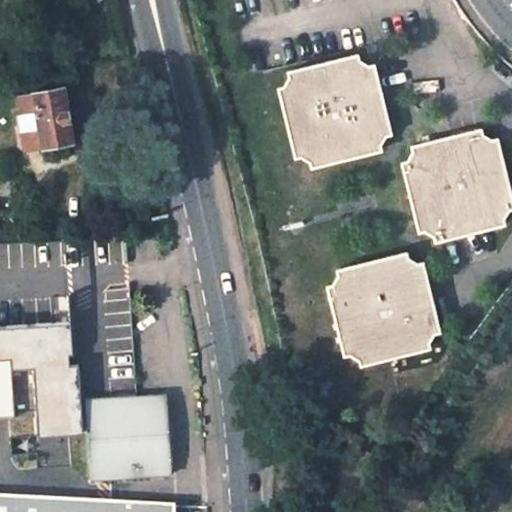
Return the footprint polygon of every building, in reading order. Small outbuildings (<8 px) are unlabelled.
[(355,54),(287,72),(289,77),(282,87),(278,88),(295,156),(299,155),(311,161),(312,165),(378,149),(377,144),(383,134),(388,133),(372,66),(367,66),(357,60),(355,54)] [(61,87),(30,92),(31,94),(35,118),(39,146),(70,141),(67,121),(65,109),(61,87)] [(31,94),(22,96),(26,119),(35,118),(31,94)] [(73,120),(71,108),(65,109),(67,121),(73,120)] [(19,121),(24,148),(39,146),(35,118),(26,119),(19,121)] [(476,131),(410,148),(411,151),(403,163),(399,164),(415,232),(420,230),(432,236),(433,240),(498,225),(498,222),(506,210),(509,210),(494,142),(489,143),(477,136),(476,131)] [(402,253),(334,269),(335,274),(328,285),(325,285),(340,354),(345,353),(355,359),(357,365),(425,348),(423,343),(430,332),(434,332),(418,263),(413,265),(403,259),(402,253)] [(70,322),(0,326),(0,418),(14,418),(11,369),(32,368),(35,416),(41,416),(42,436),(77,434),(72,364),(68,364),(68,354),(72,354),(70,322)] [(167,395),(84,401),(90,480),(171,474),(167,395)]
